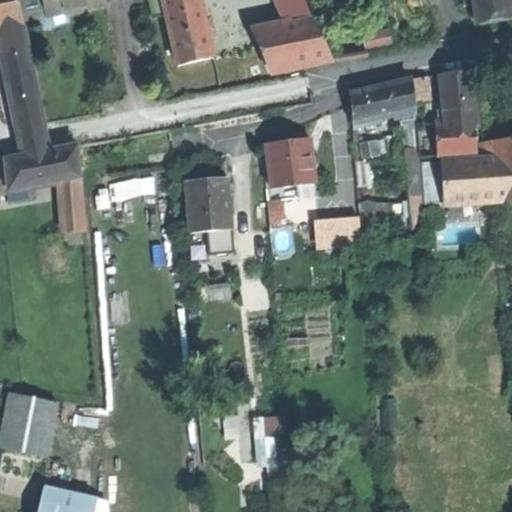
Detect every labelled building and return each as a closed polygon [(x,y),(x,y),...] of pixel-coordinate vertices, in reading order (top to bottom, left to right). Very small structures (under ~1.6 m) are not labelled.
[(0,0),(0,30),(23,25),(22,17),(21,13),(18,0),(0,0)] [(18,0),(21,13),(45,9),(42,0),(18,0)] [(42,0),(45,9),(45,13),(75,7),(105,1),(104,0),(42,0)] [(201,0),(151,0),(155,15),(168,12),(179,64),(197,60),(214,56),(201,0)] [(305,0),(277,0),(287,20),(313,15),(305,0)] [(497,20),(511,17),(511,4),(511,0),(476,0),(481,23),(497,20)] [(22,17),(45,13),(45,9),(21,13),(22,17)] [(332,57),(313,15),(287,20),(256,27),(274,69),(332,57)] [(43,121),(23,25),(0,30),(0,40),(18,126),(43,121)] [(454,71),(441,74),(447,121),(448,133),(475,127),(478,127),(469,68),(454,71)] [(420,95),(427,94),(426,77),(413,80),(414,95),(420,95)] [(372,118),(414,108),(411,80),(381,86),(352,92),(355,127),(373,123),(372,118)] [(413,118),(401,119),(404,147),(416,146),(413,118)] [(47,137),(43,121),(18,126),(23,154),(51,149),(47,137)] [(478,152),(475,127),(448,133),(447,121),(417,125),(421,156),(478,152)] [(511,136),(481,142),(484,158),(442,160),(446,203),(488,201),(511,196),(511,136)] [(268,142),(271,187),(286,185),(296,185),(316,183),(312,138),(288,140),(268,142)] [(8,180),(8,190),(61,171),(79,165),(77,144),(51,149),(23,154),(6,157),(8,180)] [(419,158),(406,159),(412,228),(425,227),(419,158)] [(80,182),(79,165),(61,171),(62,188),(80,182)] [(206,178),(187,179),(191,231),(193,231),(208,229),(232,228),(228,176),(206,178)] [(0,191),(8,190),(8,180),(0,180),(0,191)] [(83,230),(80,182),(62,188),(66,231),(83,230)] [(317,196),(316,183),(296,185),(297,197),(317,196)] [(287,197),(286,185),(271,187),(268,187),(269,199),(287,197)] [(394,202),(395,213),(404,212),(403,201),(394,202)] [(353,208),(342,209),(343,229),(354,228),(353,208)] [(342,209),(319,210),(320,235),(335,234),(336,241),(342,241),(341,233),(343,233),(343,229),(342,209)] [(209,237),(208,229),(193,231),(194,238),(209,237)] [(59,403),(11,394),(1,445),(49,454),(59,403)] [(39,511),(92,511),(95,501),(45,490),(39,511)] [(108,511),(108,503),(95,501),(92,511),(108,511)]
